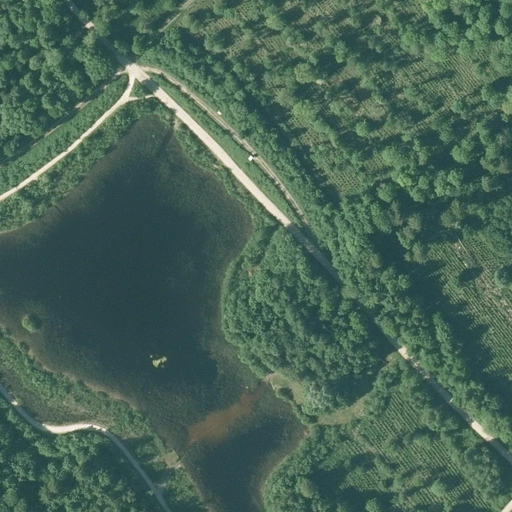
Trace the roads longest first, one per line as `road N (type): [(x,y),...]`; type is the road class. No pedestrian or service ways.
road 1 (track): [(129,65),(171,79),(221,122),(289,200),(322,261)]
road 2 (track): [(322,261),(129,65)]
road 3 (track): [(511,460),(322,261)]
road 4 (track): [(0,163),(129,65),(192,0)]
road 5 (track): [(165,511),(102,434),(40,428),(0,390)]
road 6 (track): [(0,197),(117,106),(129,65)]
